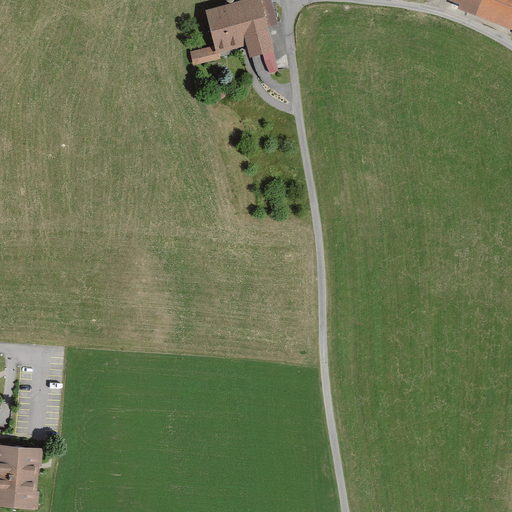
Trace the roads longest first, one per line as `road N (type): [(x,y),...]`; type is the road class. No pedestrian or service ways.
road 1 (residential): [(345,511),(285,0)]
road 2 (unclassified): [(511,44),(433,10),(364,0)]
